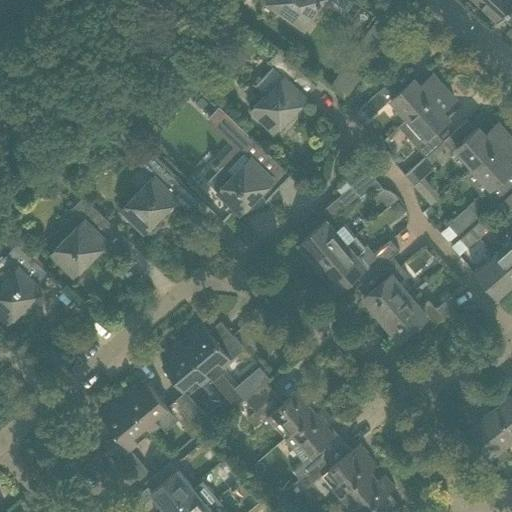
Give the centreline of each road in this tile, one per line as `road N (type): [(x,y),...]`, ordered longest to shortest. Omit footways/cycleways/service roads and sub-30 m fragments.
road 1 (residential): [(0,445),(175,292),(205,279),(247,287),(417,379)]
road 2 (residential): [(98,511),(89,500),(44,509),(0,449)]
road 3 (residential): [(470,497),(421,419),(417,379)]
